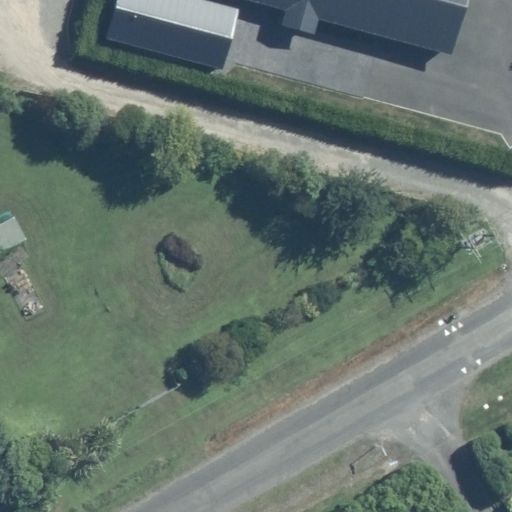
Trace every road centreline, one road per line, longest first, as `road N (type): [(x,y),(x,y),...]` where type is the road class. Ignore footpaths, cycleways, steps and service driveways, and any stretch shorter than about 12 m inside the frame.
road 1 (residential): [(174,511),(385,391)]
road 2 (residential): [(385,391),(511,318)]
road 3 (residential): [(385,391),(461,511)]
